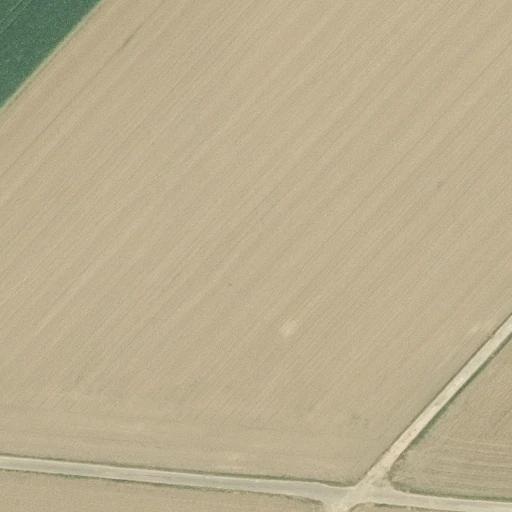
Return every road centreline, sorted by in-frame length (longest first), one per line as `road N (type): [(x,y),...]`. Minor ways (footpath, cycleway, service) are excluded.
road 1 (unclassified): [(0,474),(490,511)]
road 2 (track): [(339,511),(511,324)]
